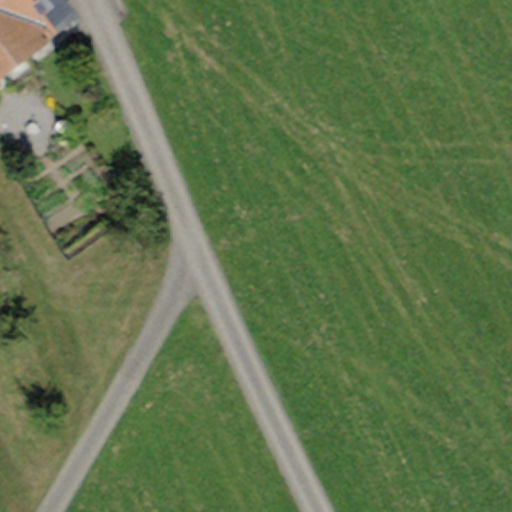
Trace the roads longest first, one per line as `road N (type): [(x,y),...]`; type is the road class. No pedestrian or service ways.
road 1 (residential): [(197,240),(34,511)]
road 2 (residential): [(328,511),(197,240)]
road 3 (residential): [(197,240),(121,82)]
